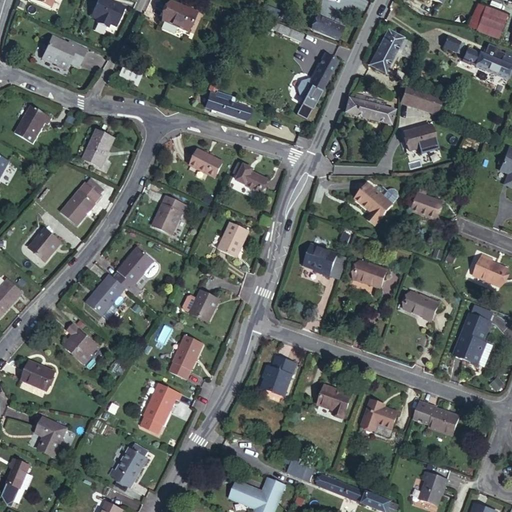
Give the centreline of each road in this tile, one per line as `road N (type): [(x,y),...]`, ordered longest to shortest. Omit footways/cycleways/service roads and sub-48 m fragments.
road 1 (residential): [(159,116),(122,205),(0,353)]
road 2 (residential): [(250,323),(502,410)]
road 3 (residential): [(167,511),(250,323)]
road 4 (residential): [(311,160),(382,0)]
road 5 (residential): [(250,323),(311,160)]
road 6 (residential): [(159,116),(311,160)]
road 7 (residential): [(143,0),(84,105)]
